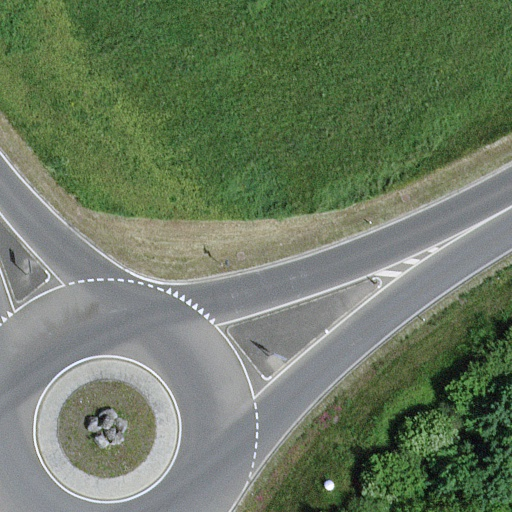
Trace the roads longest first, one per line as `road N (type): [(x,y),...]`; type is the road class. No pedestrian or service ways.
road 1 (secondary): [(220,459),(511,209)]
road 2 (secondary): [(511,204),(154,324)]
road 3 (tertiary): [(127,317),(0,180)]
road 4 (secondary): [(220,459),(223,419),(212,379),(188,346),(154,324)]
road 5 (secondary): [(127,317),(69,323),(14,367)]
